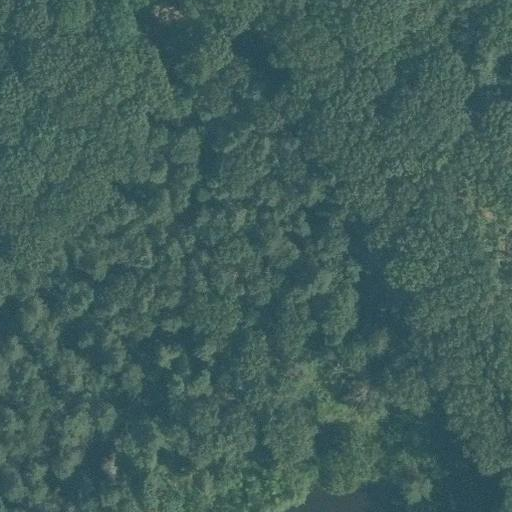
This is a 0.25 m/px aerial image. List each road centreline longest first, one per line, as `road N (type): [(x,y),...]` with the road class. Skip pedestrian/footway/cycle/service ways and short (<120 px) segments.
road 1 (track): [(511,389),(327,0)]
road 2 (tertiary): [(0,203),(163,0)]
